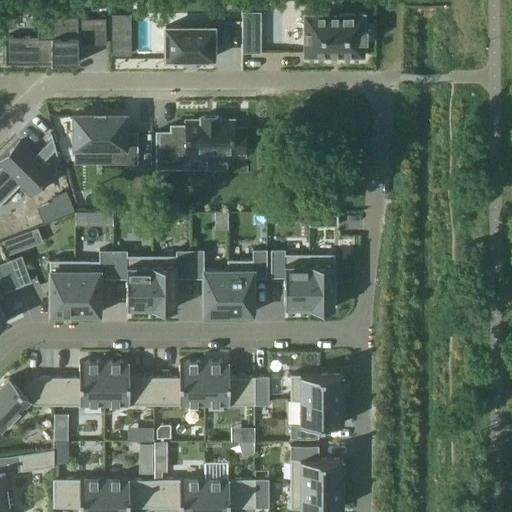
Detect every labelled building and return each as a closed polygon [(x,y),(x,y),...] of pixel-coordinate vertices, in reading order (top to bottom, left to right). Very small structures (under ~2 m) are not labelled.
[(304,12),(304,55),(364,55),(364,39),(365,39),(365,28),(364,28),(364,12),(304,12)] [(9,36),(9,62),(11,62),(56,62),(57,62),(64,62),(65,62),(81,62),(82,62),(82,43),(98,43),(98,17),(82,17),(82,15),(55,15),(55,36),(42,36),(9,36)] [(166,25),(166,57),(214,57),(214,44),(214,25),(212,25),(166,25)] [(260,49),(260,31),(242,31),(242,49),(260,49)] [(131,41),(112,41),(112,54),(131,54),(131,41)] [(108,146),(108,162),(138,162),(138,131),(126,131),(126,113),(105,113),(94,113),(74,113),(74,146),(108,146)] [(218,116),(201,116),(201,120),(186,120),(186,124),(186,152),(188,152),(245,152),(245,128),(233,128),(233,120),(218,120),(218,116)] [(0,163),(1,164),(0,165),(0,203),(20,183),(31,194),(52,172),(20,140),(0,159),(0,163)] [(53,201),(60,216),(74,210),(66,191),(52,197),(53,201)] [(113,211),(103,211),(103,224),(113,224),(113,211)] [(310,211),(310,225),(337,224),(337,211),(310,211)] [(75,259),(75,313),(100,313),(100,276),(113,276),(113,248),(99,248),(99,259),(75,259)] [(113,248),(113,276),(127,276),(127,307),(152,307),(152,253),(127,253),(127,248),(113,248)] [(152,307),(177,307),(177,276),(190,276),(190,248),(176,248),(176,253),(152,253),(152,307)] [(190,248),(190,276),(203,276),(203,312),(228,312),(228,258),(227,258),(227,268),(204,268),(204,248),(190,248)] [(228,258),(228,312),(253,312),(253,276),(267,276),(267,248),(253,248),(253,258),(228,258)] [(271,248),(271,276),(285,276),(285,307),(310,307),(310,253),(285,253),(285,248),(271,248)] [(310,253),(310,307),(335,307),(335,253),(310,253)] [(22,254),(9,259),(19,285),(32,280),(22,254)] [(9,259),(0,262),(0,274),(6,290),(19,285),(9,259)] [(50,259),(50,313),(75,313),(75,259),(50,259)] [(54,375),(54,403),(79,403),(104,403),(104,360),(79,360),(79,375),(54,375)] [(104,360),(104,403),(129,403),(154,403),(154,375),(129,375),(129,360),(104,360)] [(154,375),(154,403),(179,403),(204,403),(204,360),(179,360),(179,375),(154,375)] [(204,360),(204,403),(229,403),(254,403),(254,375),(229,375),(229,361),(204,360)] [(290,373),(290,398),(343,398),(343,373),(290,373)] [(9,377),(0,386),(0,430),(30,400),(34,403),(54,403),(54,375),(36,375),(22,389),(9,377)] [(254,375),(254,403),(269,403),(269,375),(254,375)] [(290,423),(290,436),(318,436),(318,423),(343,423),(343,398),(290,398),(290,399),(300,399),(300,423),(290,423)] [(290,444),(290,482),(343,482),(343,457),(318,457),(318,444),(290,444)] [(54,448),(19,453),(21,469),(53,465),(54,448)] [(0,470),(0,511),(10,511),(5,471),(5,470),(0,470)] [(53,478),(53,506),(79,506),(79,511),(104,511),(104,477),(79,477),(79,478),(53,478)] [(104,477),(104,511),(129,511),(129,506),(154,506),(154,478),(129,478),(129,477),(104,477)] [(154,478),(154,506),(179,506),(179,511),(204,511),(204,477),(179,477),(179,478),(154,478)] [(204,477),(204,511),(229,511),(229,506),(254,506),(254,478),(229,478),(229,477),(204,477)] [(254,478),(254,506),(269,506),(269,478),(254,478)] [(290,482),(290,507),(343,507),(343,482),(290,482)]
